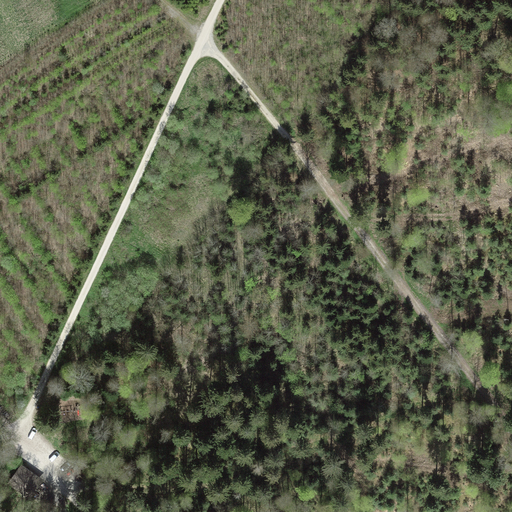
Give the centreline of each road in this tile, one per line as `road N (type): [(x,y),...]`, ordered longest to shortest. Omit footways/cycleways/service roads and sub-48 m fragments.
road 1 (track): [(511,431),(284,135),(160,0)]
road 2 (track): [(0,441),(24,418),(224,0)]
